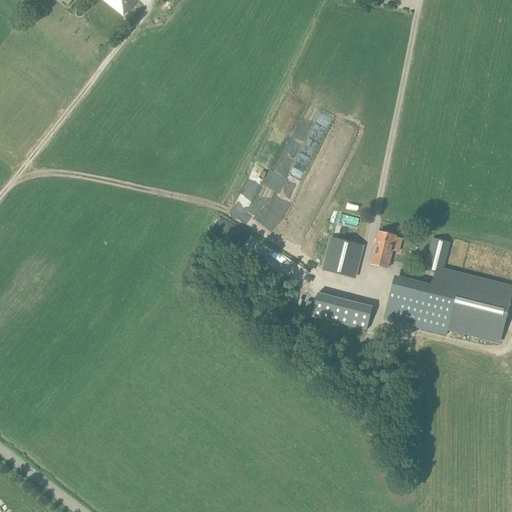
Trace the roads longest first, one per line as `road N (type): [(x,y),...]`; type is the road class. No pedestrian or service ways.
road 1 (track): [(338,287),(213,205),(22,168)]
road 2 (track): [(152,0),(0,196)]
